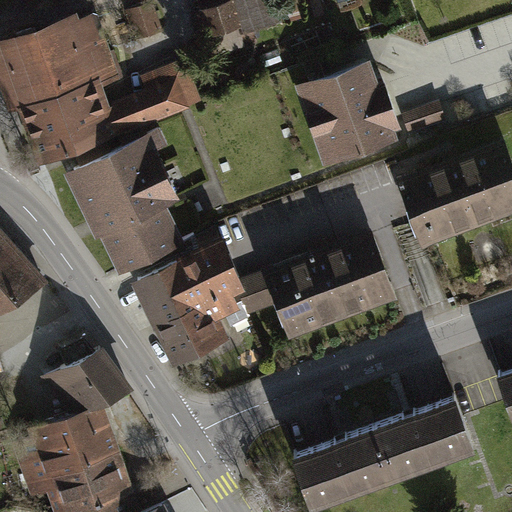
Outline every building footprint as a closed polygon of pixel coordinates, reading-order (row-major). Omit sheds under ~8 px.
[(152,0),(127,9),(138,38),(162,30),(152,0)] [(229,0),(197,11),(214,57),(258,43),(254,29),(283,20),(276,0),(229,0)] [(0,40),(25,107),(115,73),(93,15),(76,13),(0,40)] [(103,78),(25,107),(44,157),(75,146),(104,135),(141,121),(201,99),(185,57),(141,73),(147,88),(111,101),(103,78)] [(315,81),(296,89),(325,166),(401,137),(372,60),(315,81)] [(439,99),(405,110),(411,128),(444,117),(439,99)] [(84,163),(75,167),(123,268),(182,240),(165,204),(178,198),(155,148),(167,143),(159,126),(147,132),(141,121),(118,132),(124,143),(110,149),(104,135),(77,148),(84,163)] [(406,178),(401,180),(416,224),(423,244),(511,214),(511,160),(507,145),(406,178)] [(0,224),(0,307),(47,277),(0,224)] [(373,233),(245,278),(256,308),(280,300),(292,335),(397,298),(373,233)] [(221,241),(137,280),(175,362),(220,341),(227,338),(217,318),(239,308),(233,294),(243,290),(221,241)] [(130,386),(103,345),(96,350),(86,338),(63,348),(73,363),(66,365),(74,376),(57,387),(78,414),(130,386)] [(511,368),(497,374),(511,415),(511,368)] [(457,395),(375,423),(395,476),(476,448),(457,395)] [(43,449),(24,456),(38,493),(56,486),(66,511),(79,511),(137,490),(105,404),(78,414),(36,431),(43,449)] [(375,423),(294,452),(313,505),(395,476),(375,423)] [(140,511),(144,510),(137,490),(82,511),(140,511)] [(144,510),(140,511),(167,511),(162,501),(144,510)]
